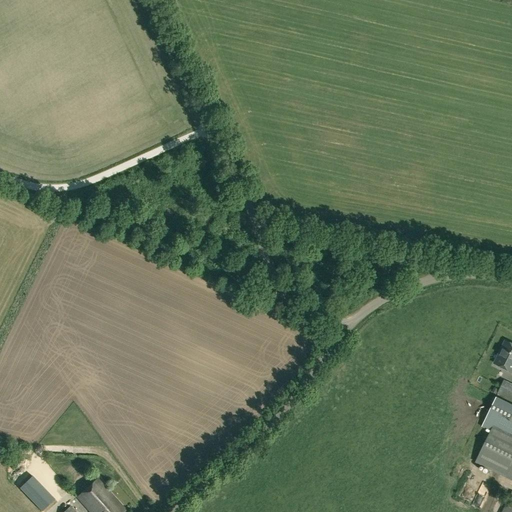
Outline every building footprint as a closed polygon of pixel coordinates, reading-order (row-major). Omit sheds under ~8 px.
[(511,372),(511,344),(506,342),(495,364),(511,372)] [(511,385),(504,382),(499,393),(511,399),(511,385)] [(476,462),(511,479),(511,406),(496,399),(483,426),(491,430),(476,462)] [(55,499),(32,475),(19,487),(19,488),(41,511),(55,499)] [(98,479),(77,497),(90,511),(123,511),(125,510),(98,479)] [(511,511),(511,492),(502,511),(511,511)]
